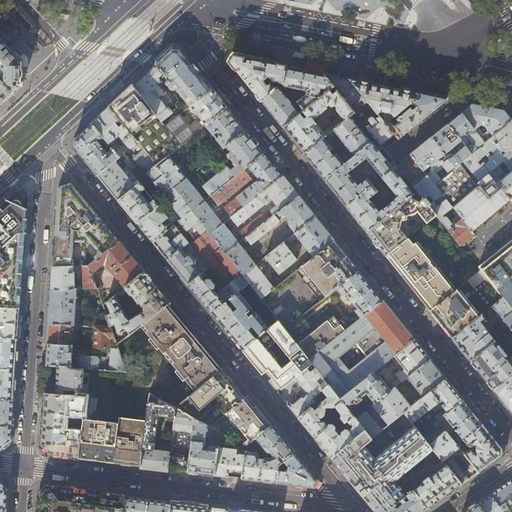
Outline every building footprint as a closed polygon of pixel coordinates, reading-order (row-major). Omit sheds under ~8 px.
[(284,0),(309,6),(311,6),(312,5),(317,0),(325,0),(337,11),(338,12),(339,12),(340,12),(345,7),(346,7),(347,6),(348,7),(349,8),(359,18),(360,19),(361,20),(365,20),(366,20),(367,19),(378,9),(380,8),(381,8),(382,9),(383,10),(398,26),(399,27),(400,27),(407,29),(408,29),(409,28),(410,27),(414,18),(414,16),(414,15),(399,0),(284,0)] [(0,105),(21,86),(22,61),(7,46),(0,38),(0,105)] [(166,54),(156,62),(143,75),(132,85),(161,121),(172,113),(166,105),(170,101),(170,100),(170,99),(170,98),(160,85),(161,82),(166,84),(168,86),(168,87),(169,87),(169,88),(170,89),(171,90),(172,90),(173,90),(174,90),(175,90),(176,90),(176,89),(181,95),(179,97),(182,100),(184,98),(190,106),(212,88),(196,68),(180,48),(172,47),(168,52),(166,54)] [(166,54),(168,52),(165,49),(154,60),(156,62),(166,54)] [(269,57),(239,52),(238,57),(268,63),(269,57)] [(268,63),(238,57),(234,56),(230,63),(249,86),(262,102),(283,85),(286,67),(276,65),(268,63)] [(317,73),(318,66),(306,64),(305,70),(317,73)] [(298,69),(286,67),(283,85),(284,87),(290,88),(290,89),(292,92),(296,92),(296,89),(306,91),(306,94),(297,102),(304,111),(329,91),(331,89),(333,87),(323,74),(317,73),(305,70),(298,69)] [(340,77),(323,74),(333,87),(354,113),(356,116),(361,112),(355,104),(358,101),(361,99),(366,106),(369,104),(349,79),(340,77)] [(362,82),(349,79),(369,104),(372,108),(378,115),(394,134),(398,139),(402,136),(388,120),(387,121),(378,111),(379,110),(392,112),(395,115),(408,105),(422,94),(421,94),(401,90),(397,89),(362,82)] [(421,94),(422,88),(402,84),(401,90),(421,94)] [(116,100),(109,106),(139,144),(143,149),(156,166),(169,156),(180,146),(165,126),(161,121),(132,85),(119,97),(116,100)] [(291,95),(284,87),(283,85),(262,102),(277,121),(283,128),(299,114),(302,112),(304,111),(297,102),(293,105),(287,98),(291,95)] [(354,113),(333,87),(331,89),(335,93),(332,95),(329,91),(304,111),(302,112),(307,117),(304,119),(299,114),(283,128),(296,145),(304,154),(323,138),(329,134),(331,132),(328,128),(323,132),(313,119),(327,108),(326,107),(329,105),(329,106),(330,106),(331,107),(332,107),(333,107),(334,107),(335,107),(336,106),(338,109),(336,111),(345,121),(354,113)] [(212,88),(190,106),(198,116),(195,118),(197,120),(189,127),(178,115),(165,126),(180,146),(206,126),(228,108),(220,98),(212,88)] [(443,98),(444,92),(429,89),(428,95),(443,98)] [(425,95),(422,94),(408,105),(410,107),(396,119),(398,122),(396,123),(391,118),(388,120),(402,136),(446,100),(446,99),(443,98),(428,95),(425,95)] [(485,143),(511,120),(504,110),(487,107),(472,104),(462,113),(485,143)] [(99,116),(91,123),(103,137),(109,144),(119,136),(129,148),(135,144),(136,146),(139,144),(109,106),(99,116)] [(228,108),(206,126),(224,148),(246,130),(237,119),(228,108)] [(359,119),(356,116),(354,113),(345,121),(333,130),(354,156),(375,139),(365,127),(359,119)] [(456,117),(447,124),(472,154),(485,143),(462,113),(456,117)] [(368,124),(365,127),(375,139),(380,145),(386,140),(394,134),(378,115),(376,118),(379,122),(377,124),(373,119),(373,118),(372,118),(371,118),(370,118),(369,118),(369,119),(368,120),(368,121),(369,122),(373,127),(371,129),(368,124)] [(489,173),(491,171),(503,161),(511,153),(511,120),(485,143),(472,154),(460,164),(465,170),(468,168),(475,176),(471,178),(476,184),(478,182),(489,173)] [(98,141),(103,137),(91,123),(83,131),(74,139),(73,147),(82,157),(97,176),(119,157),(113,149),(108,153),(104,148),(105,147),(102,143),(100,142),(99,143),(98,141)] [(436,133),(432,137),(445,154),(451,149),(452,151),(454,149),(453,147),(455,146),(459,151),(449,159),(456,168),(460,164),(472,154),(447,124),(436,133)] [(246,130),(224,148),(224,151),(236,166),(230,171),(227,167),(203,187),(209,194),(206,197),(208,199),(211,197),(264,153),(255,141),(246,130)] [(449,159),(445,154),(432,137),(410,155),(435,185),(456,168),(449,159)] [(332,148),(323,138),(304,154),(315,168),(325,180),(352,158),(350,155),(347,157),(342,161),(336,154),(335,153),(332,155),(330,153),(333,151),(331,149),(332,148)] [(384,150),(380,145),(375,139),(354,156),(352,158),(325,180),(346,206),(373,185),(369,179),(366,179),(358,185),(348,173),(366,158),(381,178),(396,166),(384,150)] [(155,166),(156,166),(143,149),(132,158),(181,217),(178,220),(186,231),(196,223),(197,224),(197,227),(202,234),(207,229),(193,211),(175,189),(174,189),(155,166)] [(277,169),(264,153),(211,197),(218,206),(251,179),(249,176),(253,173),(258,180),(253,184),(236,198),(237,199),(223,210),(230,219),(232,218),(283,176),(277,169)] [(511,153),(503,161),(511,171),(511,173),(511,153)] [(397,165),(396,166),(417,192),(423,200),(425,199),(429,196),(434,201),(442,194),(435,185),(410,155),(405,158),(400,163),(397,165)] [(169,156),(156,166),(155,166),(174,189),(175,189),(187,179),(169,156)] [(125,165),(119,157),(97,176),(102,182),(108,188),(118,201),(139,182),(137,179),(132,183),(121,169),(125,165)] [(417,192),(396,166),(381,178),(397,197),(380,211),(370,199),(377,193),(378,191),(373,185),(346,206),(353,215),(367,233),(417,192)] [(498,179),(491,171),(489,173),(510,200),(511,201),(511,173),(511,171),(502,179),(498,179)] [(489,173),(478,182),(480,185),(452,207),(463,220),(472,231),(500,208),(510,200),(489,173)] [(83,197),(64,174),(55,178),(54,200),(54,208),(56,208),(56,207),(69,209),(71,207),(74,205),(83,197)] [(290,185),(283,176),(232,218),(239,225),(265,204),(266,202),(271,198),(277,206),(270,212),(271,213),(267,216),(266,215),(261,215),(240,232),(243,235),(246,232),(246,234),(243,236),(245,239),(298,195),(290,185)] [(187,179),(175,189),(193,211),(205,201),(187,179)] [(144,189),(139,182),(118,201),(126,211),(137,223),(158,206),(153,200),(149,204),(140,193),(144,189)] [(0,307),(20,309),(22,280),(26,225),(28,192),(20,189),(13,196),(0,207),(0,307)] [(429,204),(425,199),(423,200),(417,192),(367,233),(372,238),(386,256),(408,238),(400,229),(402,220),(403,221),(404,221),(405,221),(405,220),(406,220),(406,219),(407,219),(407,218),(407,217),(407,216),(409,215),(411,215),(412,216),(416,214),(415,213),(417,212),(426,223),(436,215),(428,205),(429,204)] [(307,206),(298,195),(245,239),(244,240),(246,243),(248,241),(252,245),(280,223),(280,221),(278,219),(280,217),(284,217),(285,216),(288,220),(288,225),(295,234),(316,217),(307,206)] [(79,230),(82,227),(98,215),(83,197),(74,205),(77,208),(75,210),(75,212),(76,213),(73,216),(71,216),(71,207),(69,209),(56,207),(56,208),(56,220),(55,233),(79,230)] [(208,199),(205,201),(193,211),(207,229),(211,235),(223,224),(207,203),(209,201),(208,199)] [(434,201),(429,204),(428,205),(436,215),(460,246),(461,245),(466,241),(474,234),(472,231),(463,220),(457,225),(457,226),(453,222),(452,223),(447,217),(446,217),(446,216),(445,216),(444,216),(444,217),(443,217),(442,215),(452,207),(446,199),(437,206),(434,201)] [(168,218),(158,206),(137,223),(145,233),(153,242),(163,234),(167,230),(161,223),(168,218)] [(98,215),(82,227),(93,241),(92,242),(91,243),(91,244),(90,245),(90,246),(90,247),(90,248),(91,249),(91,250),(81,258),(80,255),(53,253),(52,268),(89,266),(119,241),(98,215)] [(316,217),(295,234),(288,240),(291,243),(296,239),(297,237),(314,257),(335,241),(325,229),(316,217)] [(223,224),(211,235),(227,254),(239,244),(223,224)] [(211,235),(207,229),(202,234),(189,244),(196,253),(199,257),(208,268),(222,285),(218,289),(220,292),(217,294),(213,290),(216,288),(216,285),(212,280),(208,280),(202,273),(188,285),(195,293),(212,314),(226,303),(230,300),(239,293),(250,284),(243,276),(227,254),(211,235)] [(171,242),(163,234),(153,242),(159,250),(167,260),(187,242),(181,234),(171,242)] [(413,245),(408,238),(386,256),(418,296),(430,311),(457,289),(418,241),(413,245)] [(478,268),(480,270),(503,298),(511,310),(511,239),(487,260),(478,267),(478,268)] [(119,241),(89,266),(93,277),(97,274),(95,271),(103,264),(106,265),(124,288),(145,272),(128,252),(119,241)] [(335,241),(314,257),(298,270),(285,281),(275,289),(262,300),(274,316),(279,321),(286,330),(337,288),(359,270),(342,249),(335,241)] [(189,244),(187,242),(167,260),(177,272),(188,285),(202,273),(208,268),(199,257),(195,260),(192,256),(196,253),(189,244)] [(266,258),(280,274),(298,260),(284,242),(266,258)] [(239,244),(227,254),(243,276),(256,266),(239,244)] [(51,290),(76,289),(97,288),(93,277),(89,266),(52,268),(52,278),(51,290)] [(256,266),(243,276),(250,284),(262,300),(275,289),(256,266)] [(283,279),(285,281),(298,270),(296,268),(283,279)] [(359,270),(337,288),(343,296),(346,294),(348,296),(346,298),(349,301),(351,300),(358,308),(355,311),(361,318),(383,301),(378,294),(371,285),(359,270)] [(480,270),(457,289),(430,311),(446,330),(452,338),(482,315),(492,307),(503,298),(480,270)] [(111,328),(111,329),(116,327),(118,333),(121,334),(126,330),(130,335),(140,327),(168,304),(170,303),(151,280),(145,272),(124,288),(106,302),(109,307),(111,313),(106,315),(111,328)] [(76,289),(51,290),(50,304),(47,344),(70,346),(71,326),(74,326),(76,289)] [(269,329),(239,293),(230,300),(238,310),(236,312),(234,312),(226,303),(212,314),(214,317),(227,332),(242,350),(257,339),(250,332),(250,329),(253,327),(261,336),(269,329)] [(511,310),(503,298),(492,307),(511,331),(511,361),(510,364),(508,361),(509,361),(509,357),(483,325),(487,321),(482,315),(452,338),(480,373),(493,389),(511,374),(511,310)] [(391,358),(414,339),(390,310),(383,301),(361,318),(345,331),(309,360),(312,364),(316,368),(322,376),(323,378),(327,375),(332,382),(329,385),(340,400),(340,399),(373,373),(391,358)] [(168,304),(140,327),(150,338),(148,340),(156,350),(158,348),(176,370),(174,372),(183,381),(184,380),(194,392),(222,369),(196,337),(168,304)] [(19,324),(20,309),(0,307),(0,335),(3,338),(18,340),(19,324)] [(333,316),(297,345),(308,358),(309,360),(345,331),(341,326),(338,327),(338,322),(333,316)] [(286,330),(279,321),(276,324),(269,329),(261,336),(257,339),(242,350),(261,373),(276,361),(263,346),(273,338),(288,356),(285,358),(290,364),(275,376),(270,369),(267,371),(272,377),(275,381),(276,383),(275,383),(280,389),(293,379),(307,368),(308,367),(304,361),(308,358),(297,345),(286,330)] [(114,338),(111,329),(111,328),(95,327),(94,347),(108,348),(109,348),(109,337),(114,338)] [(17,354),(18,340),(3,338),(0,335),(0,368),(16,370),(17,354)] [(414,339),(391,358),(397,365),(400,363),(404,368),(400,372),(399,371),(395,374),(398,379),(391,384),(394,388),(395,387),(403,381),(430,359),(423,349),(414,339)] [(73,346),(70,346),(47,344),(47,351),(46,366),(68,367),(89,369),(126,372),(118,349),(109,348),(108,348),(107,357),(82,356),(79,357),(79,360),(77,360),(76,363),(72,363),(73,346)] [(441,372),(430,359),(403,381),(405,383),(407,381),(408,383),(410,381),(423,397),(446,379),(441,372)] [(86,396),(89,369),(68,367),(66,395),(75,396),(86,396)] [(0,399),(14,400),(15,386),(16,370),(0,368),(0,399)] [(310,373),(307,368),(293,379),(305,393),(304,394),(304,395),(305,395),(305,396),(303,397),(303,396),(295,402),(294,401),(290,400),(288,402),(288,404),(285,400),(284,401),(292,411),(298,418),(312,408),(309,405),(314,400),(313,398),(316,395),(323,389),(317,381),(322,376),(316,368),(310,373)] [(222,369),(194,392),(175,408),(194,418),(198,420),(216,405),(224,415),(226,414),(246,397),(245,397),(228,376),(222,369)] [(377,378),(373,373),(340,399),(348,409),(354,404),(355,405),(356,405),(357,405),(358,405),(361,402),(361,401),(362,401),(362,400),(362,399),(361,398),(366,394),(374,404),(391,391),(380,377),(378,377),(377,378)] [(511,374),(493,389),(499,397),(511,412),(511,374)] [(446,379),(423,397),(420,400),(429,410),(441,400),(444,403),(442,405),(444,408),(443,408),(445,410),(434,417),(437,420),(463,400),(454,389),(446,379)] [(316,395),(313,398),(314,400),(317,403),(312,408),(298,418),(314,438),(331,458),(365,430),(356,419),(348,409),(340,399),(340,400),(329,385),(328,385),(323,389),(329,397),(321,403),(320,401),(320,400),(316,395)] [(395,387),(394,388),(391,391),(374,404),(372,406),(388,426),(404,413),(411,407),(395,387)] [(84,415),(86,396),(75,396),(75,402),(64,401),(64,395),(44,393),(42,421),(41,445),(49,455),(63,457),(79,459),(82,433),(74,432),(73,433),(72,436),(64,436),(65,427),(67,428),(68,421),(65,421),(66,414),(84,415)] [(174,416),(175,408),(149,394),(146,420),(141,466),(140,469),(154,470),(168,472),(168,469),(172,438),(166,437),(165,445),(164,451),(159,451),(161,440),(155,439),(158,415),(174,416)] [(246,397),(226,414),(245,438),(244,438),(246,441),(242,444),(246,445),(247,444),(252,440),(272,425),(264,416),(248,396),(246,397)] [(12,421),(14,400),(0,399),(0,449),(1,449),(11,441),(12,421)] [(420,400),(411,407),(404,413),(422,436),(426,433),(418,424),(416,425),(414,422),(429,410),(420,400)] [(463,400),(437,420),(438,422),(444,417),(453,428),(456,425),(456,426),(456,427),(457,427),(458,427),(455,430),(459,435),(453,439),(457,445),(461,442),(464,439),(483,424),(474,413),(463,400)] [(356,419),(365,430),(372,439),(382,431),(366,411),(356,419)] [(422,436),(404,413),(388,426),(382,431),(372,439),(365,430),(331,458),(343,472),(369,503),(376,511),(384,511),(396,503),(405,497),(400,491),(402,489),(399,487),(406,482),(407,484),(415,474),(416,473),(417,472),(417,471),(417,470),(417,469),(417,467),(417,466),(416,466),(416,465),(434,450),(425,440),(422,436)] [(194,418),(174,416),(173,430),(183,430),(193,431),(194,418)] [(119,417),(118,422),(114,463),(131,465),(140,466),(141,466),(146,420),(119,417)] [(118,422),(83,418),(82,429),(82,433),(79,459),(95,461),(114,463),(118,422)] [(220,431),(211,426),(198,420),(194,418),(193,431),(188,472),(195,473),(214,475),(218,446),(220,431)] [(217,421),(211,426),(220,431),(221,432),(223,428),(217,421)] [(451,438),(450,436),(439,423),(434,428),(436,431),(425,440),(434,450),(442,461),(459,447),(457,445),(453,439),(451,438)] [(483,424),(464,439),(469,446),(476,447),(476,448),(476,449),(475,449),(476,450),(468,449),(463,453),(475,467),(479,472),(495,461),(502,456),(503,449),(492,435),(483,424)] [(272,425),(252,440),(257,445),(260,443),(266,450),(269,451),(273,455),(278,457),(282,462),(294,452),(280,435),(272,425)] [(245,449),(218,446),(214,475),(227,477),(228,470),(235,471),(243,472),(245,451),(245,449)] [(257,452),(245,451),(243,472),(242,478),(247,479),(256,480),(277,483),(278,471),(278,466),(281,463),(282,462),(278,457),(273,455),(270,457),(267,457),(268,453),(262,453),(261,458),(259,458),(257,452)] [(294,452),(282,462),(281,463),(285,468),(288,468),(287,472),(278,471),(277,483),(295,485),(314,487),(318,481),(301,461),(294,452)] [(447,463),(445,464),(446,465),(462,484),(468,480),(459,470),(460,469),(453,461),(451,462),(450,460),(447,462),(447,463)] [(462,484),(446,465),(428,478),(427,477),(423,480),(419,475),(411,481),(414,486),(416,485),(417,486),(412,490),(413,491),(427,509),(436,502),(462,484)] [(0,508),(7,509),(7,497),(8,489),(0,479),(0,508)] [(511,511),(511,479),(495,491),(491,494),(505,511),(511,511)] [(123,511),(126,494),(80,489),(47,485),(38,493),(36,511),(123,511)] [(399,507),(396,503),(384,511),(422,511),(427,509),(413,491),(407,495),(410,499),(408,501),(406,501),(399,506),(399,507)] [(147,497),(126,494),(123,511),(169,511),(171,500),(147,497)] [(482,500),(477,504),(483,511),(505,511),(491,494),(482,500)] [(185,501),(171,500),(169,511),(207,511),(209,504),(185,501)]
